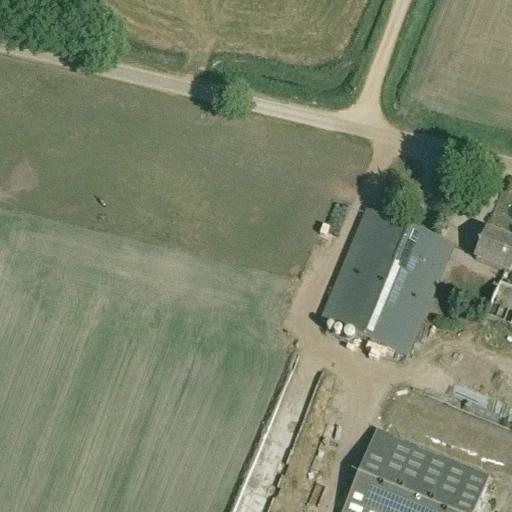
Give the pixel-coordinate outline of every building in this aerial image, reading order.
[(407,358),(453,248),(369,213),(322,323),(407,358)] [(475,264),(509,278),(511,270),(511,246),(487,236),(475,264)] [(511,290),(501,286),(487,319),(486,323),(481,336),(477,344),(511,357),(511,290)] [(147,436),(157,423),(148,416),(138,429),(147,436)] [(476,511),(490,479),(377,432),(343,511),(476,511)]
